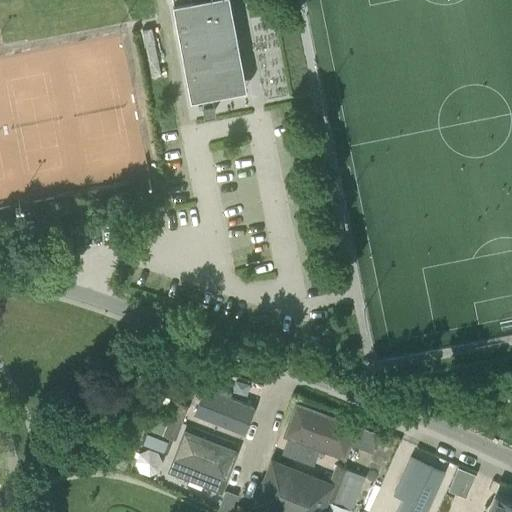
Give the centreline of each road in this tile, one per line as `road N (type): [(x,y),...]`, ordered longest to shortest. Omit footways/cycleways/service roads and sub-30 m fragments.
road 1 (residential): [(511,458),(187,330),(0,274)]
road 2 (unknown): [(291,369),(234,492)]
